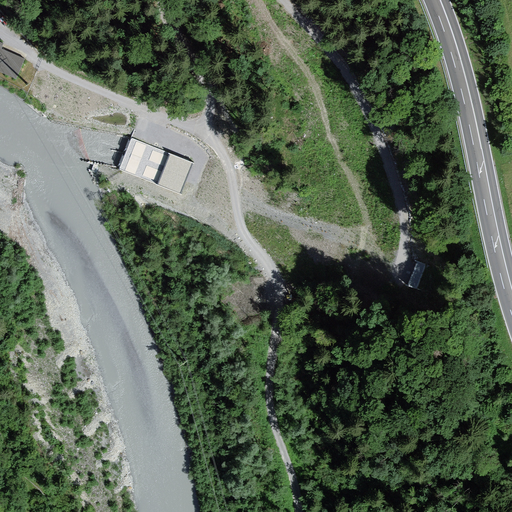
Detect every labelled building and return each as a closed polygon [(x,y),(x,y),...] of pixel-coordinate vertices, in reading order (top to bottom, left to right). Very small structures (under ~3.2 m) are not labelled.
[(277,25),(302,64),(317,55),(292,16),(277,25)] [(0,71),(16,79),(25,59),(2,48),(4,44),(0,42),(0,71)] [(131,136),(120,169),(183,191),(194,158),(131,136)] [(195,187),(189,202),(207,210),(214,195),(195,187)] [(445,265),(424,257),(415,278),(436,287),(445,265)]
